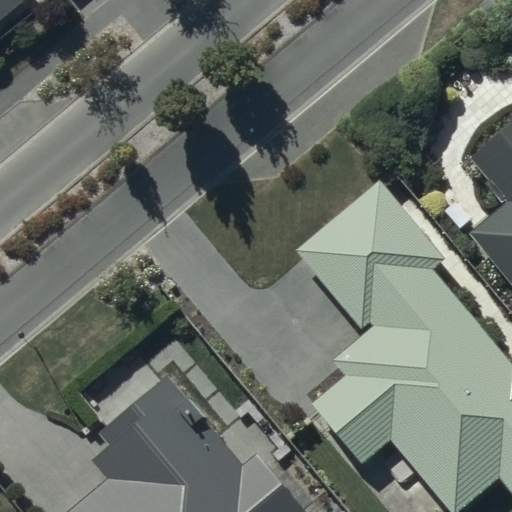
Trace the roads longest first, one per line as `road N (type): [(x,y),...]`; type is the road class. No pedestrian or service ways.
road 1 (residential): [(380,0),(0,318)]
road 2 (residential): [(0,201),(241,0)]
